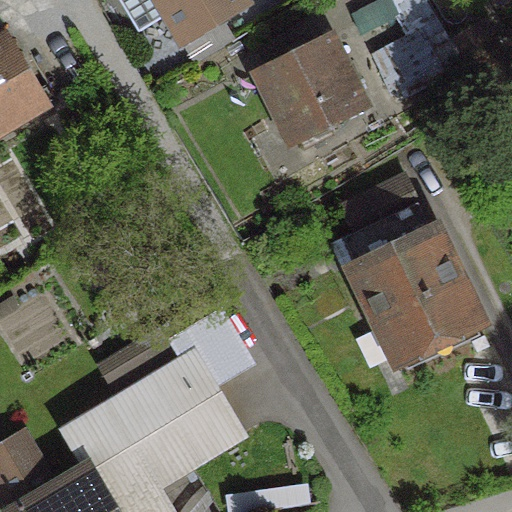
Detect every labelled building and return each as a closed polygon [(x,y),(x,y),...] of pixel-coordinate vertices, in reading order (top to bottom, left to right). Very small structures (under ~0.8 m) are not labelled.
[(113,0),(132,31),(162,14),(176,38),(237,2),(235,0),(113,0)] [(478,24),(450,41),(470,76),(499,59),(478,24)] [(0,126),(40,103),(2,39),(0,40),(0,126)] [(322,39),(254,72),(288,142),(294,139),(299,149),(326,135),(321,125),(356,108),(322,39)] [(446,43),(429,52),(458,99),(474,89),(446,43)] [(339,269),(349,263),(394,358),(470,322),(400,177),(336,208),(348,233),(327,244),(339,269)] [(0,488),(13,511),(164,511),(150,487),(235,436),(187,356),(175,363),(161,339),(130,357),(145,381),(60,431),(83,472),(36,500),(35,498),(44,483),(18,441),(0,451),(0,488)]
